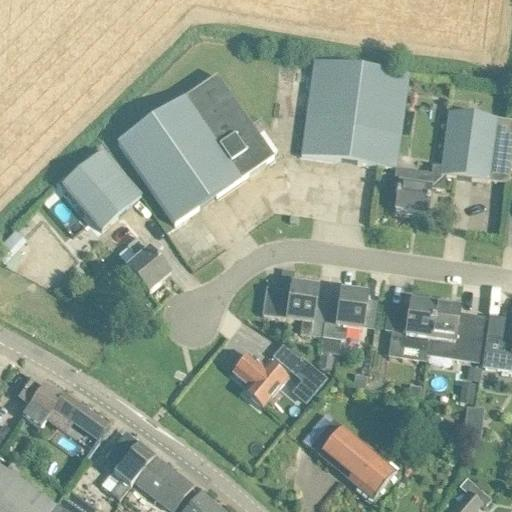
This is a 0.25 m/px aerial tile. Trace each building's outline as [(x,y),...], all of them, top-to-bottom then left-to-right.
[(395,172),(398,152),(408,78),(314,65),(303,139),(301,159),(395,172)] [(259,139),(217,78),(117,146),(163,212),(174,229),(273,161),(271,158),(277,155),(263,134),(259,139)] [(508,187),(511,156),(511,123),(448,115),(440,170),(439,178),(445,179),(508,187)] [(101,235),(140,201),(100,155),(61,189),(101,235)] [(396,172),(394,186),(399,186),(397,194),(395,214),(426,218),(430,192),(443,193),(445,179),(439,178),(440,170),(432,169),(431,177),(416,175),(396,172)] [(0,264),(4,268),(26,246),(15,235),(0,250),(0,264)] [(149,297),(170,278),(148,254),(149,253),(138,241),(127,251),(137,262),(126,271),(149,297)] [(315,302),(317,291),(292,287),(291,295),(265,291),(261,319),(286,323),(286,322),(301,324),(299,338),(321,341),(327,304),(315,302)] [(339,306),(327,304),(321,341),(345,345),(347,330),(362,332),(367,298),(341,294),(339,306)] [(428,353),(435,307),(410,304),(409,311),(389,308),(385,333),(392,334),(390,348),(428,353)] [(476,368),(477,357),(479,344),(482,322),(458,319),(459,311),(435,307),(428,353),(427,357),(426,361),(476,368)] [(488,346),(484,371),(497,373),(510,375),(511,374),(511,323),(504,323),(492,321),(488,346)] [(303,362),(282,349),(272,361),(291,377),(303,362)] [(248,390),(243,395),(262,411),(275,396),(287,382),(275,373),(267,366),(263,372),(248,359),(233,378),(248,390)] [(331,374),(332,361),(321,359),(319,372),(331,374)] [(479,386),(481,373),(468,371),(466,384),(479,386)] [(41,392),(29,384),(18,401),(28,407),(20,418),(40,433),(53,414),(97,446),(109,430),(64,397),(62,401),(43,389),(41,392)] [(420,401),(423,391),(411,388),(409,398),(420,401)] [(373,504),(386,489),(396,477),(325,418),(302,445),(373,504)] [(0,454),(0,455),(14,435),(3,428),(0,433),(0,454)] [(457,428),(453,437),(461,440),(464,431),(457,428)] [(111,476),(101,489),(111,497),(119,504),(133,486),(154,460),(153,459),(150,457),(137,447),(125,438),(109,459),(101,468),(111,476)] [(154,460),(133,486),(134,487),(141,492),(166,511),(175,511),(180,506),(192,490),(173,475),(167,470),(154,460)] [(6,474),(0,469),(0,511),(92,511),(69,496),(65,502),(63,500),(63,499),(12,464),(6,474)] [(484,511),(490,506),(491,504),(467,482),(463,486),(458,492),(465,498),(452,511),(479,511),(481,509),(484,511)] [(219,511),(201,496),(188,511),(186,511),(219,511)]
